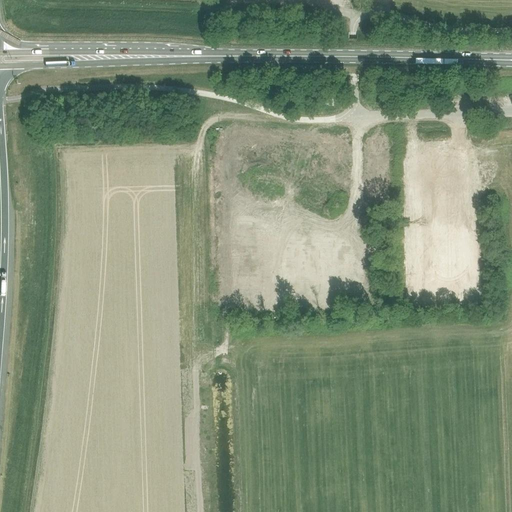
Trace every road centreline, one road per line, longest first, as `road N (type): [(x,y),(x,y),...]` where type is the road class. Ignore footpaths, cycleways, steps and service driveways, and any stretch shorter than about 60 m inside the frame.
road 1 (primary): [(234,56),(506,60)]
road 2 (unclassified): [(349,111),(352,28),(363,14),(452,31),(511,32)]
road 3 (primary): [(0,66),(234,56)]
road 4 (primary): [(234,56),(0,53)]
road 5 (motorway): [(0,329),(0,119)]
road 6 (unclassified): [(349,111),(511,111)]
